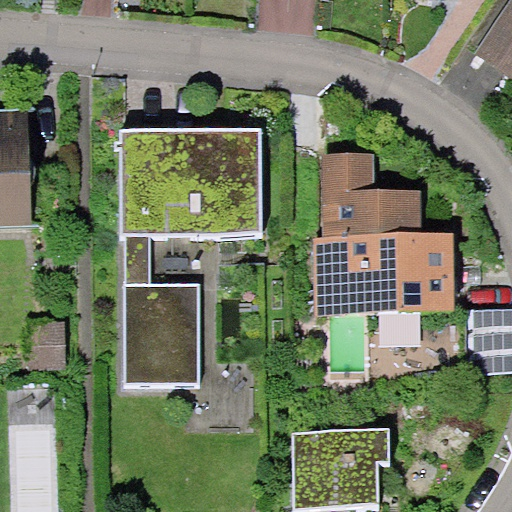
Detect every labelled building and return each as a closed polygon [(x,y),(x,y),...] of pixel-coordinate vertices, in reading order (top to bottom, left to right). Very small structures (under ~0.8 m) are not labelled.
[(486,0),(340,0),(340,4),(486,13),(486,0)] [(511,48),(498,69),(511,78),(511,48)] [(263,130),(122,127),(123,231),(124,283),(125,381),(197,380),(197,286),(152,283),(151,238),(263,233),(263,130)] [(28,131),(0,131),(0,234),(31,233),(28,131)] [(344,166),(341,316),(475,319),(477,259),(448,259),(449,210),(398,209),(399,167),(344,166)] [(314,452),(315,511),(392,511),(392,481),(415,480),(414,449),(314,452)]
